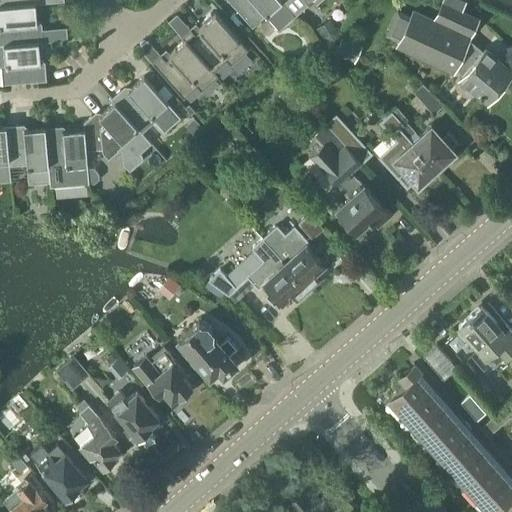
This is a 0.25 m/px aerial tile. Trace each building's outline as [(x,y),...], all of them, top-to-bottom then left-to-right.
[(294,16),(281,1),(279,0),(227,0),(251,27),(265,15),(278,31),(294,16)] [(279,0),(281,1),(294,16),(307,5),(312,0),(279,0)] [(413,11),(397,48),(452,74),(454,68),(462,75),(459,78),(486,101),(511,72),(485,48),(482,51),(468,41),(469,38),(478,18),(462,10),(466,2),(461,0),(441,0),(433,20),(413,11)] [(0,44),(3,44),(3,45),(38,42),(43,42),(42,29),(36,30),(34,4),(0,6),(0,44)] [(247,50),(214,13),(211,16),(210,14),(202,20),(204,22),(197,28),(199,30),(194,34),(189,28),(180,36),(184,40),(212,72),(213,71),(226,60),(230,65),(247,50)] [(217,76),(213,71),(212,72),(184,40),(168,54),(169,56),(165,60),(160,54),(151,62),(183,98),(196,86),(200,91),(217,76)] [(0,44),(0,76),(1,84),(6,84),(46,81),(45,68),(40,68),(38,42),(3,45),(3,44),(0,44)] [(137,129),(138,128),(150,117),(164,132),(180,118),(143,76),(123,94),(120,90),(110,99),(113,102),(114,102),(137,129)] [(433,114),(444,105),(422,83),(412,91),(433,114)] [(151,143),(138,128),(137,129),(114,102),(113,102),(94,120),(91,116),(82,123),(83,129),(85,150),(103,149),(108,154),(117,146),(122,151),(123,164),(129,171),(142,160),(141,155),(140,153),(151,143)] [(415,131),(395,109),(388,115),(408,138),(415,131)] [(371,154),(354,136),(334,114),(325,123),(326,124),(361,163),(371,154)] [(397,138),(378,155),(397,177),(406,186),(413,181),(417,185),(419,183),(423,184),(429,179),(428,175),(436,168),(412,142),(408,138),(388,115),(382,121),(397,138)] [(351,172),(361,163),(326,124),(312,137),(320,146),(309,156),(336,186),(336,185),(351,172)] [(49,183),(44,127),(18,129),(18,125),(5,126),(8,166),(9,166),(26,165),(28,184),(49,183)] [(419,136),(412,142),(436,168),(444,160),(448,161),(452,157),(452,154),(455,152),(454,151),(450,147),(456,141),(447,131),(441,137),(431,125),(419,136)] [(8,166),(5,126),(0,126),(0,182),(10,181),(9,166),(8,166)] [(85,150),(83,129),(57,131),(56,126),(44,127),(49,183),(50,187),(93,184),(98,179),(98,174),(88,162),(86,163),(85,150)] [(348,198),(336,208),(345,219),(344,220),(343,222),(343,225),(344,227),(346,229),(348,229),(350,228),(352,227),(356,230),(367,220),(369,221),(371,223),(372,222),(375,224),(387,213),(357,179),(357,178),(351,172),(336,185),(348,198)] [(309,213),(297,223),(312,238),(323,228),(309,213)] [(261,238),(306,287),(318,276),(314,272),(324,264),(322,262),(328,257),(318,247),(313,252),(306,244),(309,242),(294,226),(285,234),(276,225),(261,238)] [(293,298),(306,287),(261,238),(252,247),(263,260),(247,275),(258,288),(263,283),(270,291),(264,296),(273,306),(279,301),(280,303),(290,294),(293,298)] [(236,287),(220,269),(209,279),(228,292),(229,293),(236,287)] [(167,278),(158,289),(169,298),(179,285),(168,276),(167,278)] [(482,305),(459,325),(485,355),(494,365),(505,355),(511,348),(511,331),(505,324),(501,327),(482,305)] [(207,323),(201,323),(199,321),(177,339),(190,354),(190,355),(209,377),(217,370),(222,376),(236,364),(228,355),(236,348),(227,337),(219,344),(213,337),(212,338),(211,336),(212,335),(212,328),(207,323)] [(456,367),(436,344),(423,356),(442,379),(456,367)] [(185,373),(167,351),(162,346),(147,358),(145,356),(136,364),(143,372),(142,373),(149,381),(147,382),(159,395),(163,392),(171,401),(177,396),(178,398),(184,398),(191,392),(191,385),(182,375),(185,373)] [(73,357),(64,364),(79,382),(88,374),(73,357)] [(456,367),(468,381),(476,374),(464,360),(456,367)] [(79,382),(64,364),(56,371),(72,389),(79,382)] [(511,511),(511,484),(415,374),(387,398),(487,511),(492,511),(511,496),(511,505),(508,509),(511,511)] [(120,391),(109,400),(108,402),(114,409),(113,410),(137,439),(144,439),(150,434),(151,428),(150,426),(159,419),(136,392),(127,400),(120,391)] [(469,394),(459,402),(476,421),(485,413),(469,394)] [(511,406),(509,403),(503,408),(509,416),(511,413),(511,406)] [(80,410),(78,412),(88,424),(87,425),(93,432),(78,445),(90,459),(93,457),(102,468),(108,468),(115,462),(115,457),(114,456),(120,451),(111,441),(116,437),(104,424),(88,404),(80,410)] [(509,416),(503,408),(497,413),(503,421),(509,416)] [(503,421),(497,413),(491,418),(497,426),(503,421)] [(497,426),(491,418),(485,423),(491,430),(497,426)] [(491,430),(485,423),(478,428),(484,435),(491,430)] [(41,444),(31,453),(37,461),(35,463),(42,471),(65,499),(72,500),(78,495),(79,488),(78,486),(86,479),(60,448),(57,444),(48,451),(41,444)] [(20,472),(27,466),(18,455),(10,461),(20,472)] [(312,491),(318,486),(310,478),(299,487),(296,488),(284,498),(295,511),(325,511),(328,510),(312,491)] [(36,487),(34,488),(28,480),(3,500),(12,511),(49,511),(42,503),(46,500),(36,487)] [(336,511),(355,511),(342,497),(331,506),(336,511)] [(295,511),(284,498),(272,508),(271,511),(295,511)]
